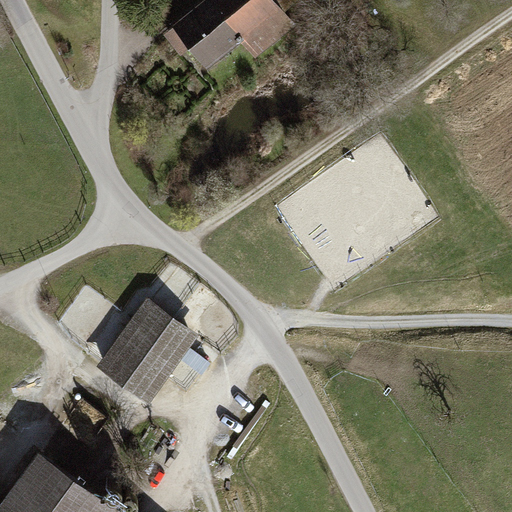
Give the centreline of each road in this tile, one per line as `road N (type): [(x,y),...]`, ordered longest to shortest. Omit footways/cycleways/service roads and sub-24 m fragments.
road 1 (unclassified): [(86,139),(134,208),(259,318),(364,511)]
road 2 (track): [(511,13),(178,246)]
road 3 (track): [(259,318),(511,320)]
road 4 (unclassified): [(11,0),(86,139)]
road 5 (track): [(0,285),(91,241),(134,208)]
road 6 (unclassified): [(110,0),(106,76),(86,139)]
